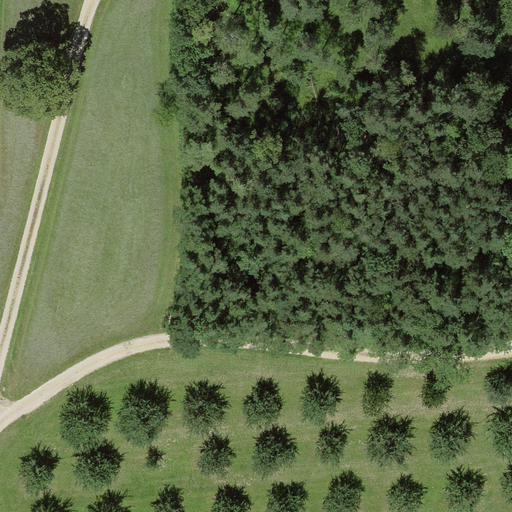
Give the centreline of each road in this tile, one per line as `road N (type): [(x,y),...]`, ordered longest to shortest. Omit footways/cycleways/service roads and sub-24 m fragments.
road 1 (track): [(0,418),(85,363),(151,339),(511,352)]
road 2 (track): [(0,350),(90,0)]
